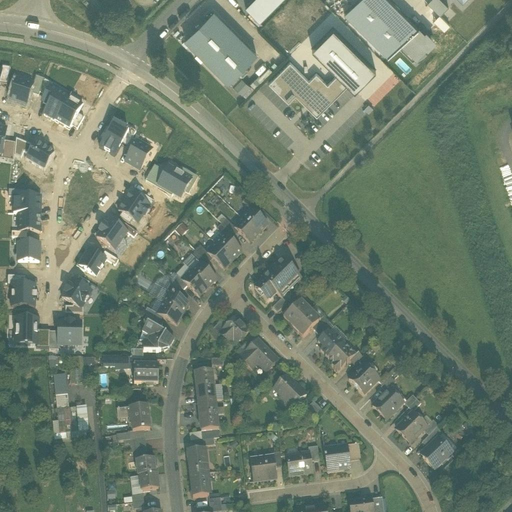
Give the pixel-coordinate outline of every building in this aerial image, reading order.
[(251,0),(245,6),(259,20),(279,0),(251,0)] [(418,27),(390,0),(357,0),(344,13),(387,57),(402,42),(418,27)] [(441,0),(429,0),(427,2),(440,15),(448,6),(441,0)] [(256,53),(213,10),(185,39),(227,81),(244,65),(256,53)] [(450,27),(439,16),(434,22),(444,32),(450,27)] [(431,40),(418,27),(402,42),(416,56),(431,40)] [(337,75),(348,85),(354,92),(375,70),(333,28),(311,49),(337,75)] [(290,62),(268,83),(288,103),(295,96),(307,107),(316,116),(348,85),(337,75),(327,84),(316,73),(309,81),(290,62)] [(246,65),(238,73),(242,77),(249,69),(246,65)] [(2,71),(0,83),(0,85),(7,86),(10,69),(2,67),(1,71),(2,71)] [(260,75),(263,79),(271,70),(268,67),(260,75)] [(233,86),(242,77),(238,73),(229,82),(233,86)] [(251,86),(254,88),(263,79),(260,75),(259,74),(249,84),(251,86)] [(249,84),(242,77),(233,86),(242,94),(251,86),(249,84)] [(44,81),(36,78),(33,86),(30,95),(38,98),(39,94),(44,81)] [(26,107),(30,95),(33,86),(17,81),(10,101),(26,107)] [(45,97),(50,88),(52,85),(44,81),(39,94),(45,97)] [(251,86),(242,94),(245,97),(254,88),(251,86)] [(54,122),(68,98),(50,88),(45,97),(43,104),(49,108),(44,116),(54,122)] [(71,127),(78,115),(83,107),(68,98),(54,122),(69,131),(71,127)] [(78,115),(71,127),(77,131),(84,119),(78,115)] [(103,142),(99,148),(105,152),(106,150),(110,152),(109,154),(115,157),(122,145),(129,133),(128,133),(116,126),(113,124),(112,127),(111,127),(110,130),(106,128),(99,140),(103,142)] [(136,133),(130,129),(128,133),(129,133),(122,145),(127,148),(132,139),(136,133)] [(126,150),(131,153),(137,142),(132,139),(127,148),(126,150)] [(24,154),(28,155),(33,147),(16,140),(15,144),(14,157),(21,159),(24,154)] [(14,162),(14,157),(15,144),(5,142),(1,156),(1,160),(14,162)] [(152,151),(137,142),(131,153),(125,163),(140,172),(152,151)] [(35,143),(33,147),(28,155),(25,161),(26,161),(44,172),(55,154),(54,154),(36,144),(36,143),(35,143)] [(157,187),(165,173),(154,167),(146,181),(157,187)] [(183,177),(168,168),(165,173),(157,187),(181,201),(186,192),(188,193),(195,180),(185,174),(183,177)] [(139,193),(135,199),(150,209),(154,203),(139,193)] [(150,209),(135,199),(131,196),(124,206),(123,205),(118,212),(122,214),(132,221),(137,225),(143,217),(145,218),(151,209),(150,209)] [(13,215),(19,215),(40,216),(41,198),(26,198),(13,198),(13,215)] [(251,212),(256,216),(260,212),(247,199),(242,204),(251,212)] [(251,212),(243,221),(259,236),(267,227),(265,225),(256,216),(251,212)] [(269,220),(260,212),(256,216),(265,225),(269,220)] [(132,221),(122,214),(119,218),(129,225),(132,221)] [(19,215),(18,233),(27,233),(40,233),(40,216),(19,215)] [(216,221),(221,226),(226,221),(221,216),(216,221)] [(115,252),(127,234),(119,228),(109,221),(105,227),(104,226),(99,232),(101,233),(97,239),(115,252)] [(226,221),(221,226),(234,238),(238,234),(234,230),(235,229),(226,221)] [(250,245),(259,236),(243,221),(235,229),(234,230),(238,234),(250,245)] [(123,223),(119,228),(127,234),(134,239),(137,234),(123,223)] [(189,231),(182,225),(176,231),(182,238),(189,231)] [(230,243),(234,238),(221,226),(217,230),(220,234),(224,237),(230,243)] [(224,237),(220,234),(212,243),(216,246),(224,237)] [(224,237),(216,246),(233,263),(242,254),(230,243),(224,237)] [(39,246),(32,245),(18,245),(18,263),(39,263),(39,246)] [(224,272),(233,263),(216,246),(207,255),(213,261),(224,272)] [(195,252),(196,253),(208,265),(209,265),(213,261),(207,255),(200,248),(195,252)] [(81,260),(76,268),(84,273),(85,271),(96,278),(106,261),(102,259),(89,251),(83,261),(81,260)] [(102,259),(106,261),(115,267),(118,261),(105,253),(102,259)] [(209,265),(208,265),(196,253),(192,258),(200,266),(201,266),(205,270),(209,265)] [(184,267),(190,273),(208,290),(216,281),(205,270),(201,266),(200,266),(192,258),(183,266),(184,267)] [(262,282),(263,283),(275,295),(279,299),(287,291),(299,279),(282,262),(262,282)] [(190,273),(184,267),(176,276),(177,277),(182,282),(190,273)] [(199,299),(208,290),(190,273),(182,282),(187,288),(199,299)] [(7,287),(12,287),(12,286),(25,286),(25,277),(7,277),(7,287)] [(182,290),(183,292),(187,288),(182,282),(177,277),(172,282),(182,290)] [(35,286),(25,286),(12,286),(12,287),(11,308),(35,308),(35,301),(38,301),(39,278),(35,278),(35,286)] [(76,283),(86,289),(89,284),(79,278),(76,283)] [(149,297),(156,301),(163,291),(166,293),(170,286),(172,282),(168,278),(157,281),(149,297)] [(301,281),(299,279),(287,291),(289,293),(301,281)] [(65,293),(61,299),(62,300),(62,299),(73,306),(79,309),(80,307),(82,309),(82,308),(91,293),(86,289),(76,283),(72,281),(72,282),(69,287),(68,287),(64,293),(65,293)] [(172,282),(170,286),(180,293),(182,290),(172,282)] [(267,303),(275,295),(263,283),(255,291),(267,303)] [(170,294),(177,298),(180,293),(170,286),(166,293),(169,295),(170,294)] [(157,302),(163,305),(182,316),(189,306),(177,298),(170,294),(169,295),(166,293),(163,291),(156,301),(157,302)] [(282,300),(289,293),(287,291),(279,299),(281,301),(282,300)] [(298,293),(287,305),(292,310),(300,302),(301,303),(304,299),(298,293)] [(278,313),(287,305),(282,300),(281,301),(273,309),(278,313)] [(163,305),(157,302),(151,312),(157,316),(163,305)] [(283,319),(293,329),(310,312),(301,303),(300,302),(292,310),(283,319)] [(176,327),(182,316),(163,305),(157,316),(162,319),(176,327)] [(72,308),(65,308),(65,315),(83,315),(83,309),(82,308),(82,309),(80,307),(79,309),(73,306),(72,308)] [(310,312),(320,322),(323,318),(329,324),(331,323),(315,307),(310,312)] [(147,317),(159,324),(162,319),(157,316),(151,312),(147,310),(144,315),(147,317)] [(320,322),(310,312),(293,329),(303,339),(312,330),(320,322)] [(148,324),(160,331),(163,326),(159,324),(147,317),(143,323),(147,325),(148,324)] [(312,330),(318,336),(329,324),(323,318),(320,322),(312,330)] [(233,343),(236,346),(249,333),(236,319),(227,328),(220,335),(221,335),(231,345),(233,343)] [(36,346),(37,346),(37,332),(38,320),(16,320),(15,346),(36,346)] [(210,333),(216,340),(221,335),(220,335),(227,328),(222,322),(210,333)] [(66,323),(66,324),(59,324),(58,333),(58,346),(81,346),(81,324),(73,324),(73,323),(66,323)] [(161,353),(161,351),(164,351),(165,350),(166,349),(167,348),(169,349),(174,341),(166,336),(166,335),(160,331),(148,324),(147,325),(142,334),(143,334),(139,343),(139,342),(135,352),(135,353),(143,353),(158,354),(158,353),(161,353)] [(334,329),(329,324),(318,336),(322,340),(328,334),(334,329)] [(335,337),(343,344),(347,340),(335,328),(334,329),(328,334),(333,339),(335,337)] [(50,332),(37,332),(37,346),(36,346),(36,350),(49,350),(49,333),(50,333),(50,332)] [(58,351),(58,346),(58,333),(50,333),(49,333),(49,350),(49,351),(58,351)] [(320,352),(328,359),(343,344),(335,337),(333,339),(328,334),(322,340),(318,344),(322,350),(320,352)] [(257,365),(266,374),(278,362),(258,341),(250,349),(241,358),(240,359),(248,367),(254,361),(257,365)] [(237,353),(241,358),(250,349),(246,344),(237,353)] [(371,350),(375,355),(382,349),(377,344),(371,350)] [(331,367),(338,374),(349,363),(355,357),(343,345),(328,359),(333,365),(331,367)] [(349,363),(354,367),(358,363),(363,359),(358,354),(355,357),(349,363)] [(358,363),(363,367),(364,366),(371,359),(367,355),(363,359),(358,363)] [(56,371),(55,358),(48,358),(49,372),(56,371)] [(77,372),(83,371),(84,371),(84,367),(83,360),(83,358),(76,359),(77,372)] [(93,359),(83,360),(84,367),(94,366),(93,359)] [(116,369),(117,369),(117,366),(116,366),(117,359),(103,359),(103,368),(116,369)] [(254,361),(248,367),(251,370),(257,365),(254,361)] [(348,381),(364,397),(378,383),(379,382),(364,366),(363,367),(348,381)] [(134,385),(158,385),(158,368),(142,368),(142,367),(135,367),(134,367),(134,371),(134,385)] [(388,376),(391,379),(398,372),(395,369),(388,376)] [(70,372),(71,386),(84,384),(83,371),(77,372),(70,372)] [(195,374),(196,389),(213,387),(212,373),(195,374)] [(378,383),(382,387),(390,379),(391,379),(388,376),(386,375),(379,382),(378,383)] [(56,397),(66,396),(64,376),(54,377),(56,397)] [(273,390),(293,410),(307,396),(287,377),(273,390)] [(396,385),(390,379),(382,387),(380,389),(385,394),(389,390),(389,391),(396,385)] [(213,387),(215,402),(223,401),(221,386),(213,387)] [(196,389),(198,404),(215,402),(213,387),(196,389)] [(380,415),(387,422),(396,413),(404,405),(406,403),(398,395),(396,397),(389,391),(389,390),(385,394),(383,396),(384,397),(372,408),(379,416),(380,415)] [(66,396),(56,397),(57,409),(69,408),(67,396),(66,396)] [(404,405),(408,410),(417,401),(412,397),(406,403),(404,405)] [(421,405),(417,401),(408,410),(412,414),(421,405)] [(198,404),(200,419),(217,417),(216,410),(215,402),(198,404)] [(304,412),(313,421),(322,412),(314,403),(304,412)] [(133,433),(144,432),(150,431),(147,407),(130,409),(131,418),(132,425),(133,433)] [(79,433),(86,432),(84,408),(76,409),(79,433)] [(58,422),(59,435),(79,433),(76,409),(57,410),(58,422)] [(131,418),(130,409),(117,411),(118,419),(131,418)] [(401,438),(409,446),(421,434),(421,435),(423,433),(427,429),(421,422),(412,414),(404,422),(405,422),(396,431),(402,437),(401,438)] [(218,432),(217,417),(200,419),(201,433),(212,432),(218,432)] [(427,429),(431,424),(425,418),(421,422),(427,429)] [(423,433),(428,438),(436,429),(438,428),(433,422),(431,424),(427,429),(423,433)] [(443,436),(436,429),(428,438),(422,444),(427,449),(437,440),(438,441),(439,439),(443,436)] [(59,435),(54,435),(54,441),(87,438),(86,432),(79,433),(59,435)] [(145,440),(144,432),(133,433),(128,434),(128,435),(129,435),(129,442),(134,441),(145,440)] [(201,433),(202,441),(213,440),(212,432),(201,433)] [(190,443),(202,441),(201,433),(189,435),(190,443)] [(117,436),(117,443),(129,442),(129,435),(128,435),(117,436)] [(439,439),(453,454),(456,450),(443,436),(439,439)] [(443,457),(446,460),(453,454),(439,439),(438,441),(448,452),(443,457)] [(134,441),(135,452),(146,451),(145,440),(134,441)] [(422,459),(434,471),(446,460),(443,457),(448,452),(438,441),(437,440),(427,449),(425,452),(427,454),(422,459)] [(238,447),(235,442),(229,446),(232,451),(238,447)] [(347,447),(349,462),(360,461),(358,446),(347,447)] [(325,460),(327,474),(344,472),(344,470),(350,469),(349,462),(347,447),(324,450),(325,458),(324,458),(325,460)] [(309,454),(310,463),(319,462),(317,448),(308,449),(309,454)] [(147,458),(146,451),(135,452),(136,460),(147,458)] [(188,453),(190,476),(206,474),(206,467),(205,459),(204,451),(188,453)] [(273,458),(275,469),(282,468),(280,454),(272,455),(273,458)] [(286,457),(289,478),(312,475),(310,463),(309,454),(286,457)] [(251,464),(254,484),(276,481),(275,469),(273,458),(263,459),(263,462),(251,464)] [(156,468),(155,462),(153,462),(153,461),(136,462),(138,478),(155,476),(154,469),(156,468)] [(207,482),(206,474),(190,476),(193,500),(209,498),(208,490),(209,490),(208,482),(207,482)] [(157,476),(155,476),(138,478),(130,479),(132,497),(143,496),(143,493),(158,491),(157,476)] [(248,504),(246,491),(237,492),(239,505),(248,504)] [(115,492),(106,492),(107,501),(115,500),(115,492)] [(383,511),(382,500),(371,501),(372,511),(383,511)] [(349,503),(350,511),(372,511),(371,501),(349,503)]
